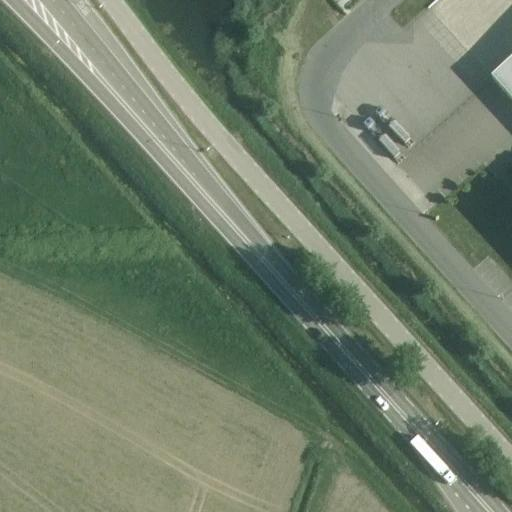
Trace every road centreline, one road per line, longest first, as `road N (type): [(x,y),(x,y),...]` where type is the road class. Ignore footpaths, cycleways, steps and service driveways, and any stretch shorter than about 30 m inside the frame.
road 1 (unclassified): [(511,462),(109,0)]
road 2 (primary): [(488,511),(111,93)]
road 3 (unclassified): [(511,334),(312,102),(318,59),(381,0)]
road 4 (primary): [(16,0),(111,93)]
